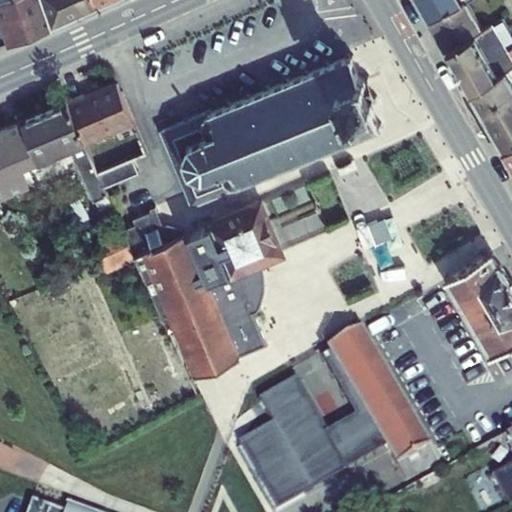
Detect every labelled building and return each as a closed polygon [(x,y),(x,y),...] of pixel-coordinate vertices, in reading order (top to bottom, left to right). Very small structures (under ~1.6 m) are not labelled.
[(19,0),(0,0),(0,18),(9,43),(32,33),(19,0)] [(19,0),(32,33),(98,5),(95,0),(19,0)] [(417,0),(429,20),(463,0),(417,0)] [(511,60),(507,52),(490,22),(480,28),(464,0),(463,0),(429,20),(470,91),(506,70),(511,66),(511,60)] [(257,179),(260,178),(259,175),(276,169),(277,171),(280,170),(279,167),(295,161),(296,163),(299,162),(298,160),(315,153),(316,155),(319,154),(318,152),(334,145),(335,147),(338,146),(337,144),(355,136),(356,139),(359,138),(358,135),(377,128),(378,131),(380,129),(379,127),(382,126),(381,123),(379,124),(372,106),(372,103),(379,100),(369,81),(371,80),(369,76),(362,79),(359,76),(352,58),(354,57),(350,53),(347,54),(348,57),(329,64),(328,62),(326,63),(327,66),(308,73),(307,70),(305,71),(306,74),(289,81),(288,78),(285,79),(286,82),(270,89),(268,86),(266,87),(267,90),(250,96),(249,94),(246,95),(247,97),(231,104),(229,102),(227,103),(228,105),(211,112),(210,110),(161,130),(191,205),(241,186),(240,183),(256,176),(257,179)] [(504,151),(511,146),(511,79),(506,70),(470,91),(504,151)] [(68,101),(85,142),(133,122),(116,82),(85,96),(85,93),(68,101)] [(68,101),(5,127),(22,167),(39,160),(47,176),(77,163),(93,202),(108,195),(104,187),(103,187),(97,173),(85,142),(68,101)] [(5,127),(0,129),(0,196),(47,176),(39,160),(22,167),(5,127)] [(97,173),(103,187),(104,187),(139,172),(133,158),(97,173)] [(108,195),(93,202),(97,210),(112,203),(108,195)] [(261,260),(282,251),(261,200),(198,227),(250,351),(266,344),(253,312),(257,310),(261,304),(264,296),(265,289),(266,282),(265,274),(264,267),(261,260)] [(250,351),(198,227),(185,233),(183,228),(168,222),(163,224),(155,206),(150,208),(151,211),(134,219),(136,224),(124,231),(136,257),(135,257),(169,333),(177,330),(196,378),(240,359),(239,355),(250,351)] [(136,257),(124,231),(94,244),(106,270),(135,257),(136,257)] [(454,292),(492,355),(511,342),(511,284),(492,250),(445,279),(454,292)] [(439,463),(361,331),(328,350),(406,483),(439,463)] [(275,511),(276,511),(312,492),(306,481),(341,461),(295,380),(258,401),(271,425),(237,445),(275,511)] [(511,508),(511,432),(496,441),(511,468),(511,474),(494,485),(509,510),(511,508)] [(64,511),(57,511),(32,502),(28,511),(87,511),(68,505),(64,511)]
